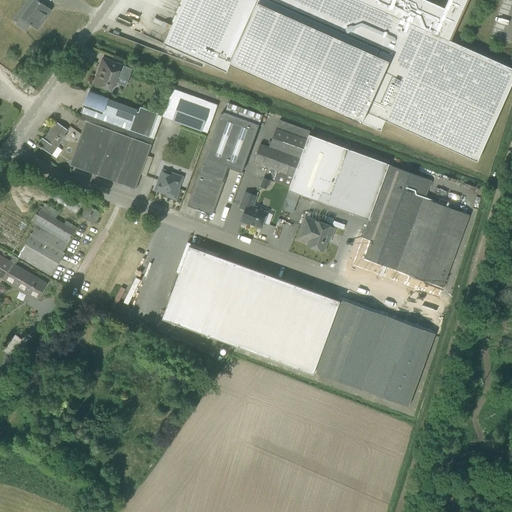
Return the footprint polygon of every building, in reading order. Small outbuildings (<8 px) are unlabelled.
[(37,29),(50,10),(36,0),(34,0),(16,25),(25,31),(29,26),(30,27),(31,25),(37,29)] [(183,0),(163,44),(206,63),(226,72),(230,64),(380,131),(385,121),(477,162),(511,83),(511,68),(449,40),(466,0),(183,0)] [(128,82),(132,69),(123,66),(121,72),(101,64),(93,84),(111,91),(116,78),(128,82)] [(86,102),(82,114),(148,138),(157,114),(140,107),(138,112),(136,112),(137,110),(104,98),(105,96),(98,96),(88,92),(86,97),(87,97),(85,101),(86,102)] [(209,111),(212,103),(183,92),(181,98),(172,121),(201,132),(202,130),(208,132),(214,113),(209,111)] [(188,201),(191,206),(207,212),(212,209),(227,168),(241,173),(262,116),(228,103),(225,113),(220,115),(188,201)] [(148,138),(82,114),(80,120),(85,121),(69,165),(135,189),(139,180),(153,139),(148,138)] [(42,148),(51,155),(65,136),(64,135),(67,130),(56,122),(44,139),(42,138),(37,146),(41,149),(42,148)] [(306,143),(275,131),(269,147),(260,144),(253,163),(277,171),(273,181),(289,187),(306,143)] [(368,220),(389,165),(389,164),(309,135),(306,143),(289,187),(285,198),(297,202),(299,194),(318,201),(317,203),(339,211),(339,209),(368,220)] [(383,276),(386,267),(407,275),(404,284),(439,297),(442,288),(469,215),(424,199),(431,181),(389,165),(368,220),(355,256),(352,265),(383,276)] [(168,194),(167,197),(176,200),(179,193),(179,191),(177,190),(182,178),(162,171),(159,180),(155,190),(168,194)] [(260,187),(266,189),(270,180),(264,177),(260,187)] [(241,222),(245,224),(248,225),(248,224),(261,228),(264,219),(267,213),(260,210),(260,209),(253,206),(256,197),(245,193),(242,198),(239,208),(245,210),(242,220),(241,222)] [(42,203),(29,225),(4,208),(0,214),(0,245),(51,275),(58,264),(66,247),(77,228),(66,221),(64,223),(56,218),(59,213),(42,203)] [(81,217),(95,224),(101,212),(87,205),(81,217)] [(297,238),(308,242),(306,246),(311,248),(323,253),(327,243),(330,236),(331,236),(335,228),(316,221),(315,221),(305,217),(300,229),(297,238)] [(408,407),(434,334),(386,316),(341,299),(340,301),(218,256),(219,254),(187,242),(176,273),(179,274),(162,320),(313,374),(314,373),(408,407)] [(15,265),(19,259),(13,256),(10,262),(0,256),(0,278),(36,299),(46,283),(15,265)]
